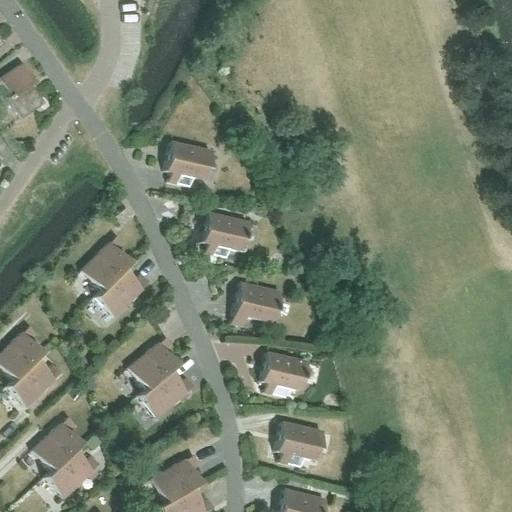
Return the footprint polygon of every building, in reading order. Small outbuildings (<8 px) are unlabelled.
[(28,86),(32,84),(19,64),(0,76),(0,86),(6,96),(2,99),(4,102),(16,120),(40,104),(28,86)] [(203,171),(207,152),(166,143),(160,172),(166,173),(164,183),(185,187),(187,178),(199,180),(201,170),(203,171)] [(240,242),(244,223),(203,214),(196,243),(202,245),(200,254),(221,259),(224,249),(235,252),(237,242),(240,242)] [(113,252),(119,245),(112,238),(105,244),(104,244),(75,274),(95,293),(88,300),(88,301),(124,264),(113,252)] [(118,271),(125,264),(124,264),(88,301),(108,320),(138,290),(144,283),(136,275),(130,282),(118,271)] [(272,313),(276,293),(235,283),(228,315),(229,315),(227,324),(238,327),(240,317),(267,323),(269,312),(272,313)] [(27,340),(34,334),(26,326),(19,333),(19,332),(0,350),(0,372),(8,381),(1,388),(39,353),(27,340)] [(161,353),(169,347),(162,338),(154,344),(122,371),(139,392),(132,398),(172,366),(161,353)] [(32,360),(39,353),(1,388),(21,408),(51,379),(58,372),(50,364),(43,371),(32,360)] [(299,381),(303,363),(262,353),(256,383),(261,384),(259,393),(280,398),(283,389),(294,391),(296,381),(299,381)] [(165,372),(172,366),(132,398),(150,420),(182,394),(182,393),(189,387),(182,379),(175,385),(165,372)] [(66,432),(73,425),(65,417),(58,424),(58,423),(27,452),(46,472),(39,479),(77,444),(66,432)] [(314,451),(318,432),(277,423),(271,452),(276,453),(274,463),(296,468),(298,458),(309,461),(312,450),(314,451)] [(70,451),(77,444),(39,479),(58,499),(89,471),(89,470),(96,464),(88,456),(81,462),(70,451)] [(187,470),(195,465),(190,456),(181,461),(181,460),(145,481),(158,505),(150,510),(195,485),(187,470)] [(187,490),(195,485),(150,510),(151,511),(202,511),(209,508),(203,499),(195,504),(187,490)] [(318,511),(321,500),(280,490),(274,511),(318,511)]
